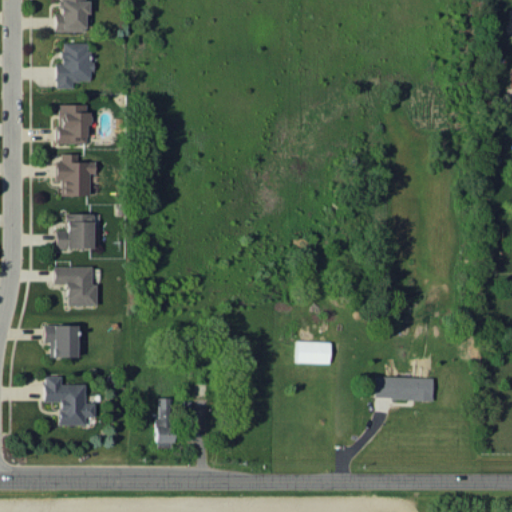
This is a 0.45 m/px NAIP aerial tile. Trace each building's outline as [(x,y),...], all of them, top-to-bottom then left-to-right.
[(83,0),(56,0),(57,12),(51,12),(52,30),(84,29),(83,0)] [(88,41),(59,41),(59,62),(53,62),(53,87),(70,87),(70,80),(88,80),(88,41)] [(54,102),(54,141),(83,142),(83,123),(88,123),(88,112),(83,111),(83,103),(54,102)] [(75,152),(58,152),(58,160),(52,160),(52,179),(58,179),(57,194),(86,194),(86,172),(91,172),(92,160),(75,160),(75,152)] [(52,247),(89,247),(90,212),(62,211),(62,229),(52,229),(52,247)] [(89,264),(51,265),(51,282),(63,282),(64,304),(94,303),(94,282),(89,282),(89,264)] [(74,356),(74,324),(40,324),(40,341),(46,341),(46,356),(74,356)] [(327,362),(327,341),(294,340),(293,361),(327,362)] [(82,383),(58,383),(58,375),(41,375),(41,400),(55,400),(56,424),(81,424),(81,416),(91,415),(91,402),(82,402),(82,383)] [(430,398),(430,376),(373,375),(372,397),(430,398)] [(152,446),(169,446),(168,396),(155,396),(155,417),(152,418),(152,446)]
